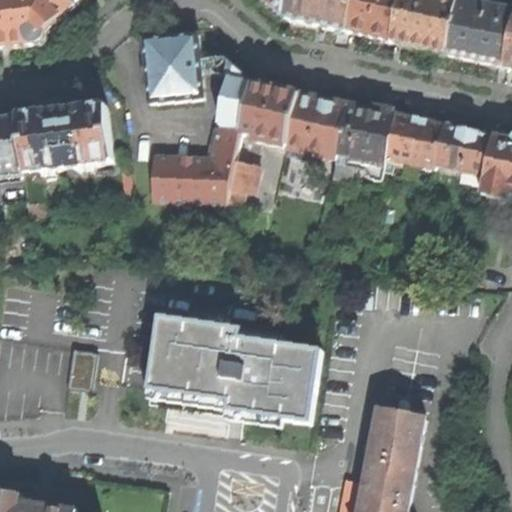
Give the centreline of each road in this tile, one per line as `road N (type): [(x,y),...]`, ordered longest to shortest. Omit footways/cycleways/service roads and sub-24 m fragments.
road 1 (residential): [(511,106),(282,55),(224,10),(197,0)]
road 2 (residential): [(0,449),(77,441),(250,471),(246,501)]
road 3 (residential): [(169,0),(125,14),(55,77),(0,86)]
road 4 (residential): [(511,495),(501,424),(511,343)]
